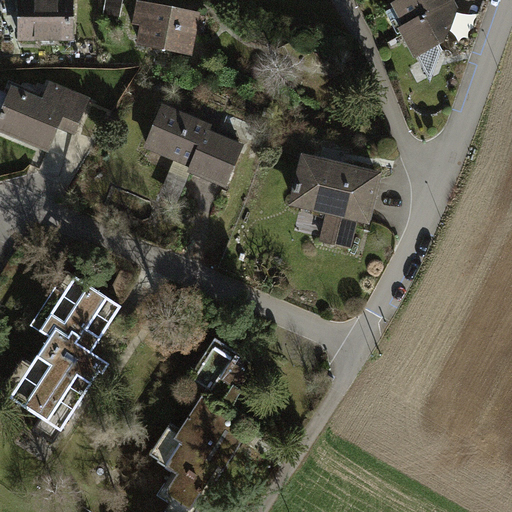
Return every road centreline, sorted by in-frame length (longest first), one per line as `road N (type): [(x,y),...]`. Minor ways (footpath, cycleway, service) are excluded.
road 1 (residential): [(508,0),(422,232),(365,351),(0,198)]
road 2 (track): [(365,351),(260,511)]
